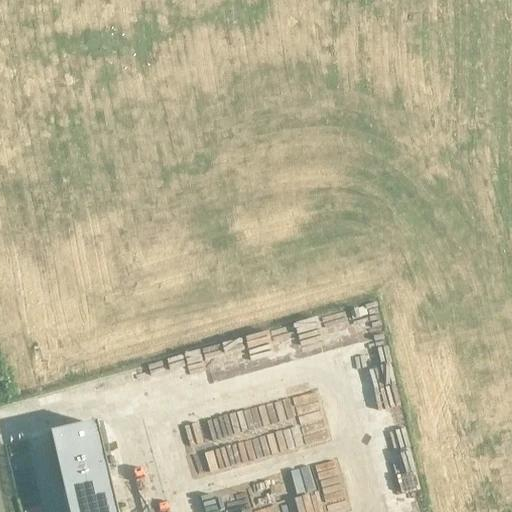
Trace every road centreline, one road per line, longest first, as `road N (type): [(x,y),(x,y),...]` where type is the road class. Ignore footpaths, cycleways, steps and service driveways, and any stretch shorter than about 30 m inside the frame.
road 1 (unknown): [(168,404),(318,378),(356,387),(375,409),(392,463),(381,511)]
road 2 (unknown): [(0,430),(92,408),(168,404)]
